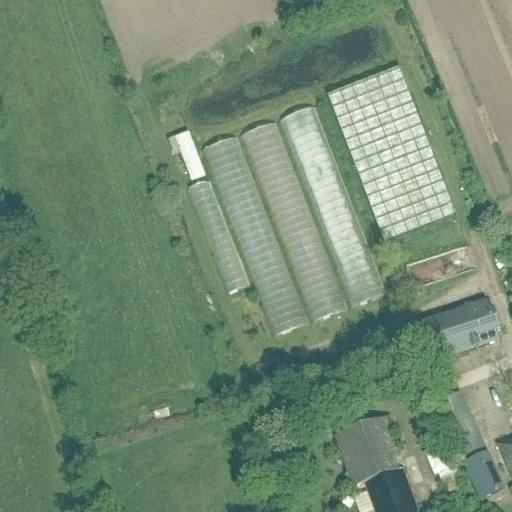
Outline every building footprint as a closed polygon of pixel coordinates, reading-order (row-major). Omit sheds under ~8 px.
[(456,216),(400,70),(327,98),(384,244),(456,216)] [(314,112),(281,125),(354,311),(387,298),(314,112)] [(276,128),(244,140),(315,327),(348,315),(276,128)] [(238,141),(205,154),(276,340),(308,328),(238,141)] [(197,152),(186,156),(195,182),(206,178),(197,152)] [(211,186),(189,194),(228,299),(250,291),(211,186)] [(435,366),(501,344),(487,304),(421,326),(435,366)] [(416,511),(402,472),(399,473),(395,460),(401,458),(387,420),(335,439),(353,490),(365,485),(374,511),(416,511)] [(511,494),(511,440),(497,447),(511,480),(511,491),(511,492),(511,494)]
